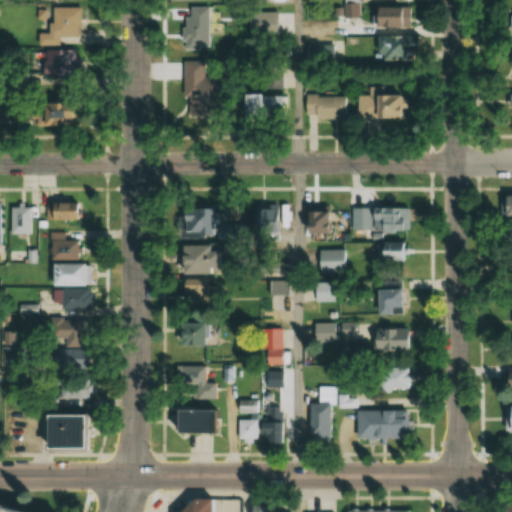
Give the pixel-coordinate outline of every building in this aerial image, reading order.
[(344,0),(344,17),(360,17),(360,0),(344,0)] [(58,45),(58,37),(79,37),(79,7),(45,7),(44,32),(39,32),(39,45),(58,45)] [(181,7),(181,49),(208,49),(208,7),(181,7)] [(410,29),(409,7),(370,8),(370,29),(410,29)] [(338,40),(305,40),(305,64),(338,64),(338,40)] [(408,40),(376,40),(376,61),(408,61),(408,40)] [(65,77),(65,50),(41,50),(41,77),(65,77)] [(268,65),(267,87),(282,88),(283,65),(268,65)] [(212,74),(186,74),(186,98),(212,98),(212,74)] [(358,119),(399,118),(398,94),(380,94),(380,88),(369,88),(369,95),(357,96),(358,119)] [(277,119),(277,95),(239,95),(239,119),(277,119)] [(345,119),(345,95),(304,95),(304,119),(345,119)] [(65,127),(65,103),(36,103),(36,127),(65,127)] [(0,107),(0,118),(0,119),(11,116),(7,105),(0,107)] [(511,195),(501,195),(501,217),(511,216),(511,195)] [(74,203),(47,203),(47,220),(74,220),(74,203)] [(9,233),(29,233),(29,207),(9,207),(9,233)] [(410,209),(371,209),(371,232),(410,232),(410,209)] [(176,212),(176,239),(239,237),(239,224),(218,224),(218,210),(176,212)] [(332,211),(302,211),(302,233),(332,233),(332,211)] [(65,232),(50,232),(50,258),(76,258),(76,239),(65,239),(65,232)] [(376,243),(376,259),(400,259),(400,243),(376,243)] [(176,274),(214,274),(214,246),(176,246),(176,274)] [(316,273),(346,273),(346,249),(316,249),(316,273)] [(49,285),(82,285),(82,263),(49,263),(49,285)] [(179,285),(179,304),(209,304),(209,285),(179,285)] [(90,289),(60,289),(60,309),(90,309),(90,289)] [(374,315),(402,315),(402,289),(374,289),(374,315)] [(65,346),(87,346),(87,319),(52,319),(52,338),(65,338),(65,346)] [(200,347),(200,323),(175,323),(175,347),(200,347)] [(354,324),(340,323),(339,336),(354,337),(354,324)] [(331,327),(315,327),(315,342),(331,342),(331,327)] [(281,365),(281,328),(261,328),(261,365),(281,365)] [(408,353),(408,328),(370,328),(370,353),(408,353)] [(85,370),(85,349),(49,349),(49,370),(85,370)] [(206,363),(175,363),(175,388),(206,388),(206,363)] [(377,368),(378,391),(407,391),(407,368),(377,368)] [(88,398),(88,379),(58,379),(58,398),(88,398)] [(307,405),(307,439),(330,439),(331,387),(316,387),(316,405),(307,405)] [(356,396),(335,397),(336,408),(356,407),(356,396)] [(511,405),(502,406),(502,432),(511,432),(511,405)] [(280,408),(269,408),(269,441),(280,441),(280,418),(280,408)] [(208,411),(170,411),(170,433),(208,433),(208,411)] [(355,411),(355,438),(404,438),(404,411),(355,411)] [(39,415),(39,449),(76,449),(76,415),(39,415)] [(253,439),(253,417),(243,417),(243,439),(253,439)] [(239,511),(238,498),(221,501),(223,511),(239,511)] [(214,511),(215,499),(188,500),(176,511),(214,511)] [(499,511),(511,511),(511,503),(499,503),(499,511)]
